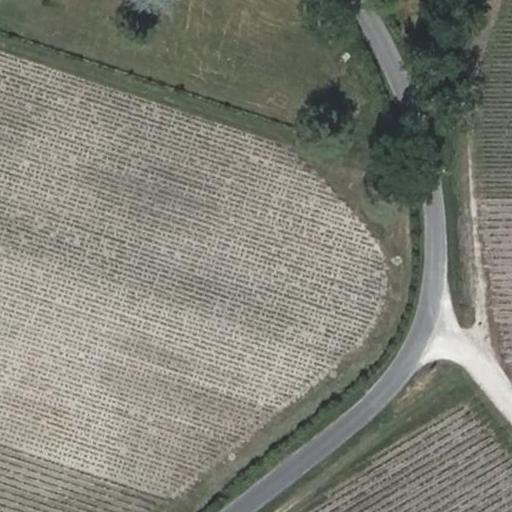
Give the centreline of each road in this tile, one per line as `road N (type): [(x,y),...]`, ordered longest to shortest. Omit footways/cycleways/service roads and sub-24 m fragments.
road 1 (unclassified): [(377,0),(414,68),(441,239),(401,369),(262,511)]
road 2 (unknown): [(418,313),(511,410)]
